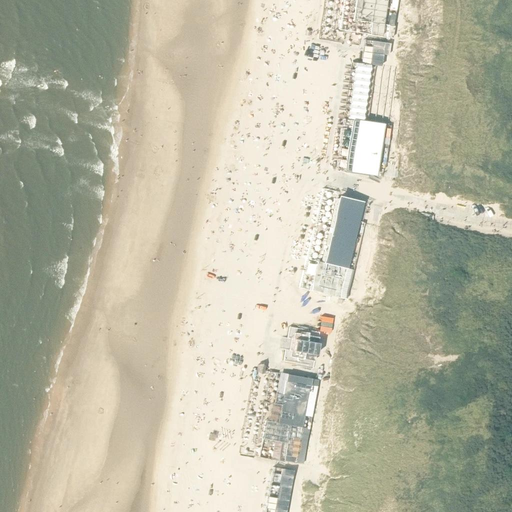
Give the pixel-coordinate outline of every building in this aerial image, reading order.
[(396,40),(401,0),(352,0),(348,33),(396,40)] [(348,120),(341,170),(367,174),(368,168),(374,169),(380,125),(348,120)] [(314,261),(307,290),(344,299),(350,273),(342,271),(354,221),(358,204),(352,203),(353,200),(347,198),(346,201),(335,198),(319,263),(314,261)] [(287,332),(283,356),(310,361),(314,337),(287,332)] [(297,463),(311,384),(303,383),(304,377),(280,373),(276,396),(272,396),(270,402),(274,403),(271,420),(264,419),(261,437),(253,436),(250,454),(297,463)] [(285,511),(293,468),(274,465),(266,511),(285,511)]
